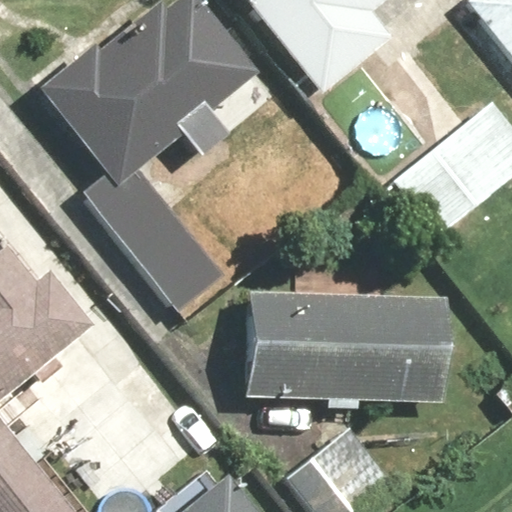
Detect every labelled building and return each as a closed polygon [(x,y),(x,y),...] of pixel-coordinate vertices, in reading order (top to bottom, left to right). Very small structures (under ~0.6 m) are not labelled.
[(123,18),(29,93),(99,181),(78,198),(172,316),(218,280),(162,211),(236,152),(222,135),(266,100),(186,0),(178,0),(136,34),(123,18)] [(392,0),(230,0),(316,101),(384,43),(366,22),(392,0)] [(511,0),(464,0),(459,5),(511,71),(511,0)] [(511,178),(511,136),(485,103),(383,188),(431,245),(511,178)] [(0,511),(63,511),(2,430),(43,399),(34,387),(56,370),(47,358),(83,331),(27,258),(24,260),(0,227),(0,511)] [(441,304),(243,296),(238,404),(436,412),(441,304)] [(372,511),(391,496),(341,434),(280,484),(303,511),(372,511)] [(246,511),(219,479),(212,485),(200,470),(148,511),(246,511)]
